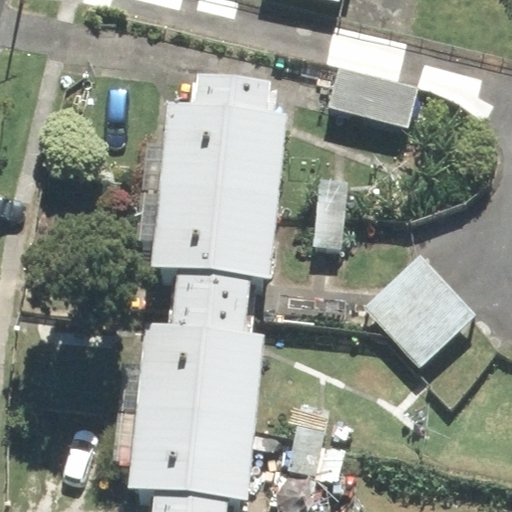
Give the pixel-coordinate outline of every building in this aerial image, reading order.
[(343,76),(333,114),(411,135),(421,96),(343,76)] [(205,125),(179,122),(163,287),(282,299),(298,133),(279,132),(282,102),(208,94),(205,125)] [(352,189),(321,186),(315,253),(346,256),(352,189)] [(427,265),(370,316),(424,376),(481,326),(427,265)] [(260,511),(276,355),(256,353),(261,302),(188,295),(183,346),(154,343),(138,508),(166,511),(260,511)] [(334,417),(306,412),(293,479),(321,484),(334,417)]
